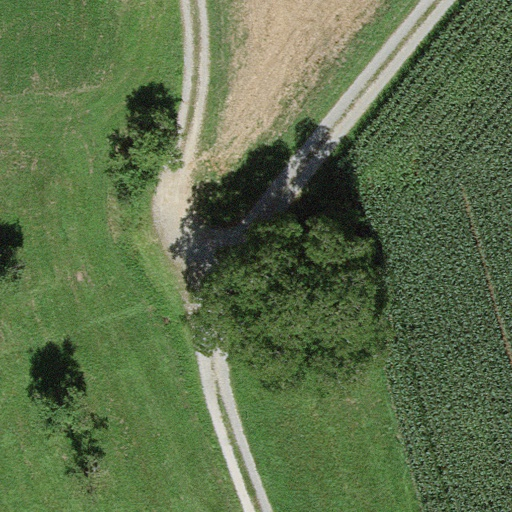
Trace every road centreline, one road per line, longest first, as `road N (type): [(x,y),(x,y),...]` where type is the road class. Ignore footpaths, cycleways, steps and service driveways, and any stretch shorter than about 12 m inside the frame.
road 1 (track): [(250,511),(203,380),(204,262),(280,197),(439,0)]
road 2 (track): [(179,0),(190,56),(183,149),(170,183),(175,228),(204,262)]
